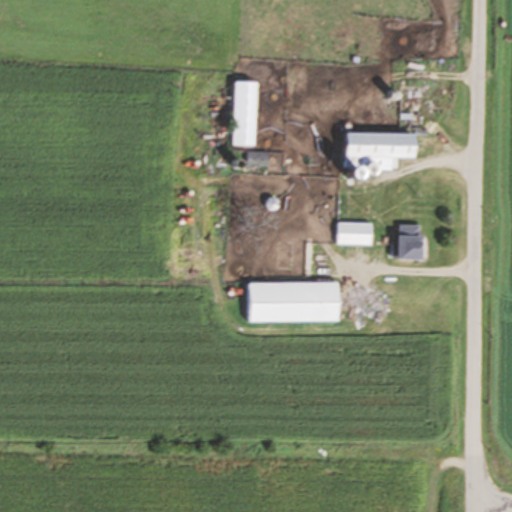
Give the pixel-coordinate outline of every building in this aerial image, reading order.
[(255,147),(256,83),(234,83),(233,146),(255,147)] [(415,159),(415,135),(346,134),(346,167),(397,167),(398,159),(415,159)] [(338,246),(373,246),(373,223),(338,223),(338,246)] [(398,261),(423,261),(423,226),(398,226),(398,261)] [(339,323),(339,284),(250,284),(250,323),(339,323)]
